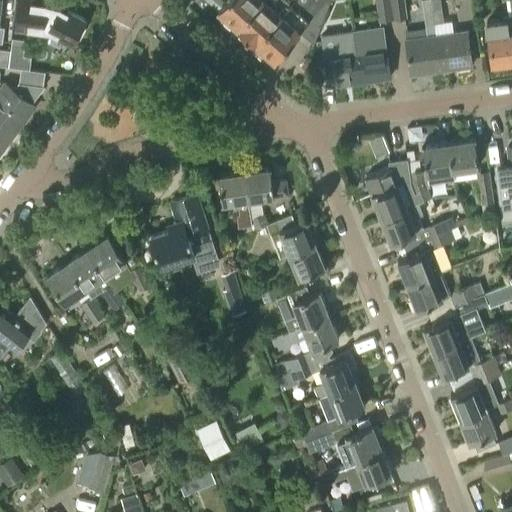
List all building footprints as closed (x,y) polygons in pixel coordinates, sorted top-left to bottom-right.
[(39,0),(18,0),(15,29),(42,33),(42,29),(47,30),(72,43),(74,39),(79,39),(85,27),(82,23),(84,20),(59,7),(45,5),(46,1),(39,0)] [(215,0),(219,3),(221,5),(218,9),(236,26),(259,0),(215,0)] [(265,0),(259,0),(236,26),(255,42),(290,3),(286,0),(267,0),(267,1),(265,0)] [(290,3),(255,42),(274,59),(300,30),(313,43),(331,0),(330,0),(293,0),(291,4),(290,3)] [(392,18),(389,0),(375,0),(378,20),(392,18)] [(404,0),(389,0),(392,18),(406,16),(404,0)] [(430,0),(421,0),(425,25),(434,24),(430,0)] [(430,0),(434,24),(443,23),(439,0),(430,0)] [(505,19),(485,22),(491,63),(511,60),(511,0),(508,0),(511,20),(505,21),(505,19)] [(451,22),(443,23),(434,24),(436,35),(441,70),(471,66),(467,31),(452,33),(451,22)] [(384,42),(382,26),(352,31),(359,81),(390,77),(385,41),(384,42)] [(343,32),(322,35),(324,50),(323,50),(328,85),(359,81),(352,31),(343,32)] [(436,35),(405,39),(410,74),(441,70),(436,35)] [(0,67),(8,68),(10,52),(0,51),(0,67)] [(5,82),(0,88),(0,119),(15,131),(35,105),(5,82)] [(0,119),(0,150),(15,131),(0,119)] [(474,138),(448,142),(452,170),(478,166),(474,138)] [(426,170),(409,172),(410,183),(414,192),(427,188),(429,187),(428,182),(453,179),(452,170),(448,142),(423,146),(426,170)] [(497,173),(495,173),(499,205),(501,222),(511,221),(511,145),(508,146),(510,160),(510,163),(496,165),(497,173)] [(388,167),(364,176),(380,217),(418,201),(430,197),(427,188),(414,192),(410,183),(409,172),(407,159),(389,161),(388,167)] [(270,168),(245,171),(248,199),(288,193),(286,179),(272,181),(270,168)] [(489,169),(476,171),(480,203),(493,201),(489,169)] [(245,171),(218,175),(222,203),(248,199),(245,171)] [(175,227),(150,235),(160,265),(193,254),(196,262),(217,256),(196,193),(171,201),(177,220),(173,222),(175,227)] [(418,201),(380,217),(390,241),(400,237),(423,228),(418,215),(423,213),(418,201)] [(250,211),(240,212),(242,226),(254,224),(255,228),(266,224),(268,223),(264,213),(251,218),(250,211)] [(289,253),(315,242),(310,232),(315,230),(311,219),(306,221),(305,218),(292,224),(288,214),(268,223),(266,224),(279,257),(289,253)] [(451,216),(427,225),(427,226),(431,235),(455,226),(451,216)] [(407,255),(397,259),(407,283),(440,270),(451,266),(442,244),(459,237),(455,226),(431,235),(403,246),(407,255)] [(108,234),(87,247),(105,273),(110,282),(123,300),(139,289),(150,284),(140,264),(130,269),(125,259),(108,234)] [(315,242),(289,253),(298,277),(325,267),(315,242)] [(87,247),(67,260),(85,287),(105,273),(87,247)] [(67,260),(47,274),(64,301),(85,287),(67,260)] [(440,270),(407,283),(416,308),(449,295),(440,270)] [(479,281),(452,292),(457,302),(483,292),(479,281)] [(110,282),(101,288),(113,306),(123,300),(110,282)] [(247,308),(239,285),(228,289),(224,291),(232,313),(247,308)] [(274,287),(262,292),(266,302),(278,296),(274,287)] [(298,314),(284,319),(289,331),(328,315),(319,291),(293,301),(298,314)] [(483,292),(457,302),(461,313),(487,303),(483,292)] [(0,304),(0,355),(0,356),(9,345),(15,350),(27,334),(34,339),(46,323),(29,295),(14,316),(0,304)] [(90,295),(81,302),(93,320),(103,313),(90,295)] [(328,315),(289,331),(293,342),(307,336),(312,349),(338,339),(328,315)] [(450,315),(423,326),(433,350),(471,335),(467,326),(456,330),(450,315)] [(471,335),(433,350),(442,375),(468,364),(472,373),(497,364),(493,354),(480,359),(471,335)] [(62,348),(51,356),(75,395),(87,388),(62,348)] [(183,348),(166,356),(178,380),(195,372),(183,348)] [(325,382),(313,387),(317,397),(355,382),(351,371),(356,369),(349,350),(328,358),(331,364),(319,368),(325,382)] [(307,351),(275,364),(278,374),(311,361),(307,351)] [(311,361),(278,374),(282,384),(315,371),(311,361)] [(476,383),(450,393),(459,417),(486,407),(497,402),(488,379),(501,374),(497,364),(472,373),(476,383)] [(364,406),(355,382),(317,397),(327,420),(327,421),(342,415),(364,406)] [(511,402),(510,398),(497,403),(501,412),(511,408),(511,402)] [(37,404),(25,412),(33,423),(45,415),(37,404)] [(486,407),(459,417),(469,442),(495,431),(486,407)] [(318,435),(345,424),(342,415),(327,421),(327,420),(314,425),(318,435)] [(214,417),(194,426),(209,457),(229,447),(214,417)] [(256,419),(234,428),(241,444),(262,436),(256,419)] [(350,422),(345,424),(318,435),(305,440),(310,452),(347,437),(346,435),(353,432),(350,422)] [(375,426),(373,427),(372,424),(353,432),(346,435),(347,437),(351,448),(343,452),(347,463),(355,460),(355,459),(381,449),(376,437),(379,436),(375,426)] [(511,434),(499,440),(504,453),(511,449),(511,434)] [(347,463),(319,474),(323,485),(360,470),(365,483),(391,473),(381,449),(355,459),(355,460),(347,463)] [(98,450),(88,485),(103,489),(113,454),(98,450)] [(511,465),(509,454),(484,461),(488,473),(511,466),(511,465)] [(10,456),(0,463),(0,479),(5,487),(23,475),(10,456)] [(232,460),(216,467),(222,483),(239,476),(232,460)] [(215,482),(210,470),(199,475),(204,487),(215,482)] [(428,485),(409,490),(413,502),(432,496),(428,485)] [(408,511),(406,500),(376,508),(377,511),(408,511)] [(511,511),(511,502),(499,506),(501,511),(511,511)]
